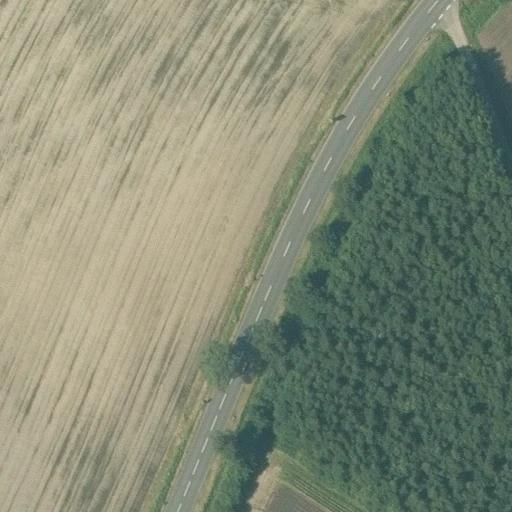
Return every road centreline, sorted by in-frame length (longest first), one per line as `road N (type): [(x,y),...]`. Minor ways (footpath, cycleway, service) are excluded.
road 1 (tertiary): [(431,9),(368,92),(308,199),(178,511)]
road 2 (unclassified): [(511,173),(456,37),(431,9)]
